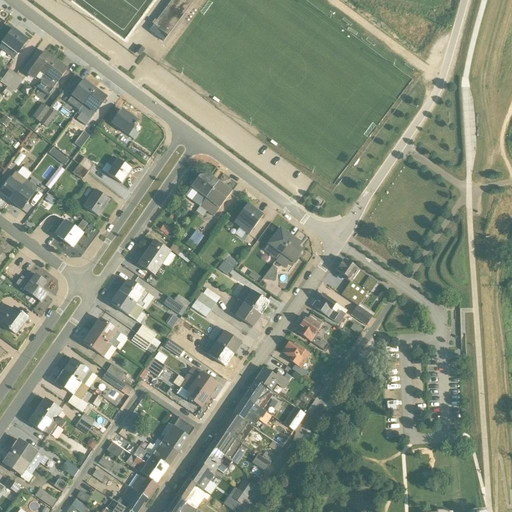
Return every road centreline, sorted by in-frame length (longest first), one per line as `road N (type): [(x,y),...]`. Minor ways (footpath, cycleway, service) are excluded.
road 1 (unclassified): [(337,243),(433,97),(464,0)]
road 2 (track): [(511,222),(502,243),(498,308),(511,470)]
road 3 (residential): [(337,243),(202,433)]
road 4 (unclassified): [(59,511),(142,390),(202,433)]
road 5 (residential): [(8,0),(182,130)]
road 6 (residential): [(93,293),(198,141)]
road 7 (residential): [(182,130),(78,282)]
road 8 (residential): [(198,141),(337,243)]
road 9 (residential): [(0,430),(93,293)]
road 10 (track): [(501,0),(480,77),(492,151)]
road 11 (track): [(439,82),(327,0)]
road 12 (residential): [(78,282),(0,396)]
